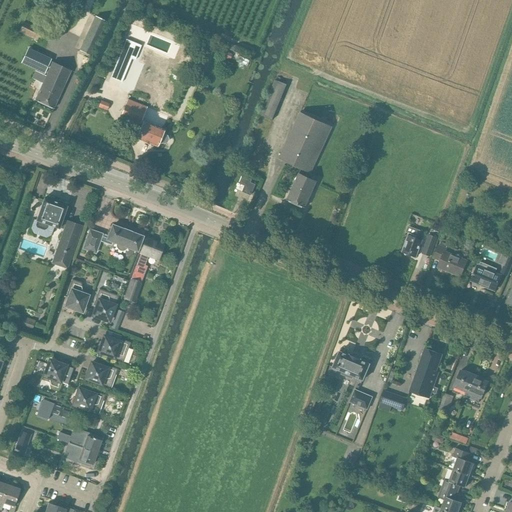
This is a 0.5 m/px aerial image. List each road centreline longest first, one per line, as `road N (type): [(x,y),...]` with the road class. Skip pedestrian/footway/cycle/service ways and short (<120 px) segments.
road 1 (tertiary): [(0,140),(511,346)]
road 2 (track): [(51,159),(126,0)]
